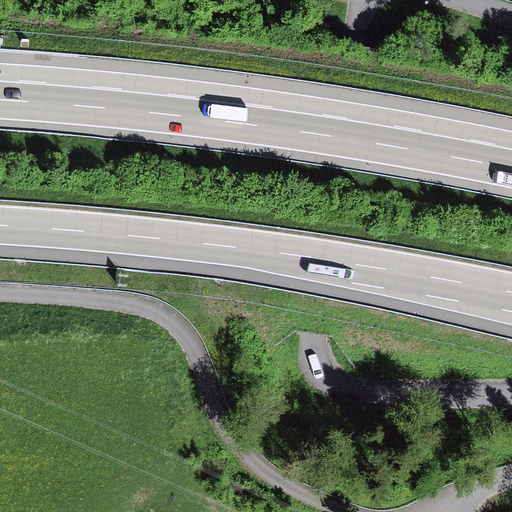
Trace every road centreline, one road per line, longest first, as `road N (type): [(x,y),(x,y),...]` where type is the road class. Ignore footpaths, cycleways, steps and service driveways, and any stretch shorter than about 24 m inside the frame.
road 1 (unclassified): [(511,396),(365,392),(331,381),(315,362),(311,334),(361,0)]
road 2 (motorway): [(511,168),(251,124),(0,99)]
road 3 (motorway): [(0,226),(226,246),(511,294)]
